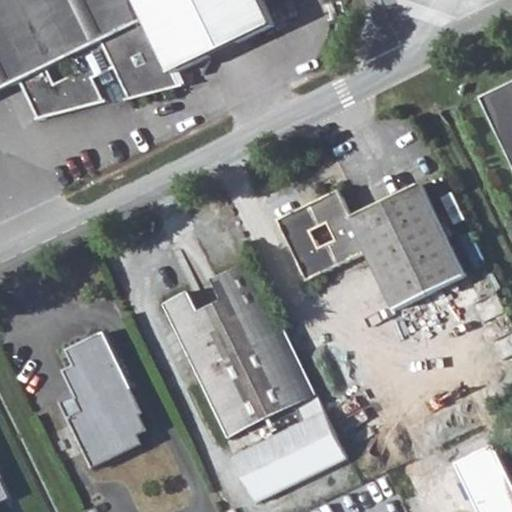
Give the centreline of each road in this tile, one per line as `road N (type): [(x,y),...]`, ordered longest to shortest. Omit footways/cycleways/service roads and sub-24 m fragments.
road 1 (unclassified): [(0,260),(406,60)]
road 2 (unknown): [(53,234),(9,98)]
